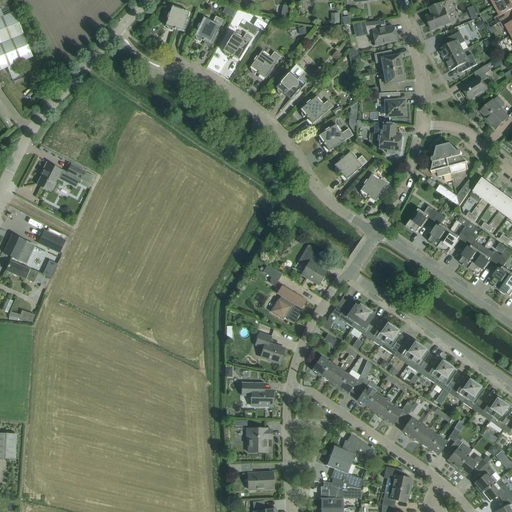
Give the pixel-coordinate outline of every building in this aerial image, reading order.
[(505,0),(494,6),(500,15),(497,17),(500,22),(510,17),(507,12),(511,9),(511,1),(511,0),(505,0)] [(444,9),(442,3),(430,8),(432,14),(426,17),(432,30),(451,23),(445,9),(444,9)] [(189,13),(172,7),(172,6),(169,14),(168,13),(167,18),(168,18),(165,26),(165,27),(166,26),(167,27),(167,29),(168,30),(169,30),(170,31),(171,32),(172,32),(173,29),(174,29),(173,29),(175,30),(176,29),(176,30),(183,32),(189,13)] [(0,44),(23,35),(14,12),(0,17),(0,44)] [(195,37),(195,38),(196,39),(197,40),(197,41),(198,42),(200,43),(199,43),(200,43),(202,40),(202,41),(204,42),(204,41),(205,41),(203,44),(210,47),(215,36),(219,27),(220,27),(223,20),(215,17),(212,23),(204,18),(203,18),(200,25),(199,24),(197,28),(198,29),(194,37),(195,36),(195,37)] [(511,21),(510,17),(500,22),(503,28),(506,27),(511,36),(511,35),(511,21)] [(372,34),(375,46),(396,41),(393,26),(382,29),(380,21),(364,23),(367,35),(372,34)] [(445,60),(463,51),(460,45),(465,42),(460,32),(445,40),(448,45),(440,50),(445,60)] [(227,57),(227,58),(228,58),(230,55),(230,56),(232,57),(232,56),(233,57),(231,59),(237,63),(243,52),(249,44),(253,38),(245,33),(242,39),(234,34),(234,33),(233,33),(229,40),(228,39),(226,43),(227,44),(222,51),(223,52),(223,51),(224,52),(224,53),(224,54),(225,55),(226,56),(227,57)] [(0,70),(32,57),(23,35),(0,44),(0,70)] [(491,38),(485,41),(489,49),(495,46),(491,38)] [(381,63),(383,72),(402,68),(400,55),(392,56),(391,50),(373,54),(375,64),(381,63)] [(251,69),(251,70),(251,71),(252,73),(252,74),(253,75),(254,76),(256,73),(257,73),(257,74),(258,75),(259,74),(257,77),(263,81),(270,71),(276,63),(280,57),(274,52),(270,58),(262,52),(262,51),(257,57),(256,57),(253,61),(254,61),(249,68),(250,69),(250,68),(251,69)] [(466,57),(463,51),(445,60),(451,71),(459,67),(462,72),(477,65),(472,54),(466,57)] [(359,56),(351,58),(353,65),(359,63),(360,61),(359,56)] [(306,84),(305,83),(309,77),(295,65),(284,78),(283,77),(280,81),(281,82),(275,88),(276,89),(276,88),(277,89),(277,90),(277,91),(277,93),(278,94),(279,95),(280,96),(282,93),(283,94),(282,94),(284,95),(290,100),(299,89),(300,90),(306,84)] [(490,71),(487,65),(474,73),(477,79),(463,88),(470,100),(487,89),(482,81),(488,78),(485,74),(490,71)] [(405,82),(402,68),(383,72),(384,79),(378,80),(380,92),(398,91),(397,83),(405,82)] [(376,94),(377,104),(377,107),(384,106),(384,114),(385,115),(388,117),(402,117),(405,114),(405,103),(402,101),(397,101),(397,94),(398,93),(376,94)] [(301,113),(301,114),(302,116),(303,118),(302,118),(303,118),(306,116),(306,117),(307,118),(308,118),(305,120),(310,126),(327,112),(333,107),(328,101),(323,105),(316,97),(317,97),(316,96),(310,101),(309,100),(306,104),(300,110),(301,110),(301,111),(301,113)] [(496,129),(509,117),(493,100),(481,112),(491,122),(490,123),(496,129)] [(26,111),(19,116),(26,126),(33,121),(26,111)] [(380,134),(378,149),(387,150),(386,153),(388,155),(394,155),(396,153),(396,151),(399,151),(401,136),(395,136),(396,125),(383,124),(382,135),(380,134)] [(319,137),(319,139),(319,140),(319,142),(319,143),(320,145),(323,143),(323,144),(324,146),(325,145),(325,146),(322,147),(326,153),(337,147),(336,146),(345,141),(353,136),(348,129),(341,134),(336,125),(329,129),(328,128),(324,131),(325,132),(318,136),(318,137),(319,137)] [(444,146),(451,174),(468,170),(466,163),(468,162),(461,155),(461,154),(462,154),(462,153),(461,152),(460,151),(459,151),(458,151),(456,152),(450,145),(444,146)] [(444,146),(438,148),(436,157),(434,157),(433,157),(432,158),(432,159),(432,160),(432,161),(433,162),(431,172),(436,170),(438,177),(451,174),(444,146)] [(335,168),(335,169),(335,170),(335,172),(336,173),(336,174),(337,174),(339,172),(340,172),(339,173),(341,174),(342,174),(339,176),(344,182),(367,162),(361,156),(356,160),(350,153),(350,152),(344,157),(343,156),(339,159),(340,160),(334,166),(335,167),(335,168)] [(80,181),(85,173),(85,172),(71,165),(66,173),(46,163),(42,171),(44,171),(37,185),(50,192),(57,178),(75,187),(79,180),(80,181)] [(388,183),(381,179),(380,181),(371,175),(372,175),(371,174),(367,181),(366,180),(363,184),(364,185),(359,192),(360,192),(361,192),(361,193),(361,194),(361,195),(362,196),(363,197),(364,199),(367,196),(367,197),(368,198),(369,198),(368,201),(373,205),(380,194),(386,186),(388,183)] [(482,198),(492,185),(483,179),(470,195),(479,202),(482,198)] [(469,180),(457,196),(459,206),(475,184),(469,180)] [(436,191),(459,206),(457,196),(440,185),(436,191)] [(491,205),(500,192),(492,185),(482,198),(491,205)] [(499,211),(509,198),(500,192),(491,205),(499,211)] [(47,197),(45,201),(55,206),(57,202),(47,197)] [(508,218),(511,212),(511,200),(509,198),(499,211),(508,218)] [(427,220),(432,224),(439,213),(429,206),(424,213),(419,209),(416,213),(414,211),(410,218),(412,219),(406,227),(412,231),(413,230),(417,233),(421,226),(423,227),(427,220)] [(473,214),(481,217),(483,212),(475,209),(473,214)] [(438,249),(450,230),(441,224),(446,218),(439,213),(432,224),(436,227),(432,234),(433,234),(429,241),(433,243),(432,245),(438,249)] [(36,214),(33,218),(42,222),(44,218),(36,214)] [(490,218),(487,223),(496,229),(499,224),(490,218)] [(458,242),(463,245),(470,234),(463,230),(459,236),(450,230),(438,249),(443,252),(444,251),(448,254),(452,248),(454,249),(458,242)] [(59,253),(65,241),(44,231),(38,244),(59,253)] [(469,270),(484,247),(475,241),(477,239),(470,234),(463,245),(467,248),(463,255),(464,256),(460,262),(464,265),(463,266),(469,270)] [(12,235),(9,242),(8,245),(7,245),(3,254),(17,260),(20,254),(25,257),(29,249),(23,246),(25,242),(12,235)] [(319,251),(308,245),(298,261),(305,265),(306,268),(301,275),(316,284),(315,287),(318,282),(320,282),(327,271),(312,263),(319,251)] [(489,263),(494,266),(501,256),(494,251),(493,253),(484,247),(469,270),(474,274),(475,273),(479,275),(483,269),(485,270),(489,263)] [(58,273),(64,260),(56,256),(49,269),(58,273)] [(500,291),(511,273),(503,267),(508,260),(501,256),(494,266),(498,269),(494,276),(495,277),(491,283),(495,286),(494,287),(500,291)] [(49,280),(44,278),(44,276),(10,261),(5,271),(25,280),(33,283),(34,281),(41,284),(39,287),(45,289),(49,280)] [(277,282),(282,275),(267,266),(263,273),(271,278),(270,280),(271,284),(275,287),(277,282)] [(511,272),(511,273),(500,291),(505,295),(506,294),(510,297),(511,293),(511,272)] [(306,301),(282,286),(277,294),(281,297),(279,300),(278,299),(270,312),(283,320),(285,316),(288,318),(287,320),(294,324),(303,309),(301,308),(306,301)] [(352,328),(365,309),(366,308),(363,306),(362,305),(359,304),(359,305),(356,303),(353,306),(341,298),(331,313),(352,328)] [(371,314),(372,313),(371,312),(370,311),(369,310),(366,308),(365,309),(352,328),(366,337),(373,327),(368,324),(374,316),(371,314)] [(24,320),(32,323),(35,315),(22,311),(20,315),(10,312),(8,320),(18,321),(19,320),(24,321),(24,320)] [(380,347),(393,326),(392,326),(391,325),(389,324),(387,323),(386,324),(383,322),(377,330),(373,327),(366,337),(380,347)] [(399,332),(397,329),(396,328),(393,326),(380,347),(393,356),(400,346),(396,343),(402,334),(399,332)] [(263,348),(260,358),(279,364),(278,367),(278,368),(284,349),(268,344),(271,337),(259,333),(255,346),(263,348)] [(324,340),(333,346),(337,341),(327,334),(324,340)] [(407,365),(421,345),(418,344),(417,343),(414,342),(414,343),(411,341),(405,349),(400,346),(393,356),(407,365)] [(426,351),(427,350),(424,348),(423,347),(421,345),(407,365),(421,375),(428,365),(423,362),(429,353),(426,351)] [(321,377),(330,363),(321,356),(311,370),(321,377)] [(434,384),(448,364),(447,363),(444,362),(443,361),(442,361),(441,361),(438,359),(432,368),(428,365),(421,375),(434,384)] [(330,383),(339,369),(330,363),(321,377),(330,383)] [(453,370),(454,369),(452,367),(451,366),(448,364),(434,384),(448,394),(455,384),(450,381),(456,372),(453,370)] [(338,389),(348,375),(339,369),(330,383),(338,389)] [(354,395),(365,379),(351,370),(348,375),(338,389),(348,395),(350,392),(354,395)] [(396,382),(388,376),(385,379),(394,385),(396,382)] [(462,403),(476,383),(473,381),(470,380),(469,379),(468,380),(465,378),(459,387),(455,384),(448,394),(462,403)] [(375,393),(379,389),(365,379),(354,395),(359,398),(356,401),(366,407),(375,393)] [(406,388),(396,382),(394,385),(403,392),(406,388)] [(272,391),(263,391),(258,391),(258,384),(242,383),(242,396),(251,396),(251,406),(272,407),(272,412),(272,391)] [(481,389),(481,388),(479,386),(478,385),(476,383),(462,403),(476,412),(482,402),(478,399),(484,391),(481,389)] [(375,413),(384,400),(375,393),(366,407),(375,413)] [(489,422),(503,401),(502,401),(500,400),(499,399),(498,399),(496,398),(496,399),(493,397),(487,405),(482,402),(476,412),(489,422)] [(384,420),(393,406),(384,400),(375,413),(384,420)] [(508,407),(509,407),(508,405),(505,403),(504,402),(503,401),(489,422),(503,431),(510,421),(505,418),(511,409),(508,407)] [(399,425),(407,415),(393,406),(384,420),(393,426),(395,422),(399,425)] [(411,438),(420,424),(407,415),(399,425),(404,428),(401,432),(411,438)] [(511,437),(511,422),(510,421),(503,431),(511,437)] [(420,444),(429,430),(420,424),(411,438),(420,444)] [(267,429),(246,429),(246,441),(248,441),(248,453),(267,453),(267,439),(271,439),(271,430),(267,430),(267,429)] [(458,435),(460,433),(454,429),(448,438),(453,442),(458,435)] [(429,450),(438,436),(429,430),(420,444),(429,450)] [(0,458),(15,459),(16,435),(0,434),(0,458)] [(329,456),(328,456),(351,464),(354,455),(371,462),(376,452),(375,451),(370,448),(350,434),(350,435),(351,435),(347,441),(345,441),(344,441),(346,442),(342,450),(332,446),(332,447),(335,448),(331,457),(329,456)] [(447,442),(438,436),(429,450),(438,456),(447,442)] [(456,470),(467,456),(462,451),(466,446),(460,442),(457,439),(454,442),(449,449),(454,452),(447,461),(450,464),(449,464),(456,470)] [(501,452),(495,457),(500,462),(505,457),(501,452)] [(473,468),(478,472),(487,463),(477,455),(473,460),(467,456),(456,470),(462,475),(463,474),(466,477),(473,468)] [(347,474),(351,464),(328,456),(331,457),(328,466),(325,465),(325,466),(335,470),(332,478),(331,477),(330,478),(332,479),(332,484),(330,484),(362,490),(364,480),(347,474)] [(480,494),(494,483),(499,479),(487,463),(478,472),(482,477),(473,484),(476,487),(475,488),(480,494)] [(252,464),(228,465),(228,473),(252,472),(252,464)] [(387,479),(386,486),(410,491),(411,483),(410,483),(411,479),(400,476),(402,471),(386,467),(383,478),(387,479)] [(272,473),(248,474),(249,490),(273,489),(272,473)] [(502,501),(511,494),(499,479),(494,483),(480,494),(486,501),(487,500),(489,503),(498,496),(502,501)] [(361,499),(362,490),(330,484),(322,482),(322,483),(323,483),(322,487),(320,487),(320,488),(321,488),(321,499),(319,499),(322,499),(322,509),(319,509),(343,509),(343,499),(361,499)] [(408,500),(410,491),(386,486),(384,493),(383,506),(394,507),(395,501),(406,503),(407,499),(408,500)] [(511,511),(511,494),(502,501),(504,507),(495,511),(494,511),(511,511)]
